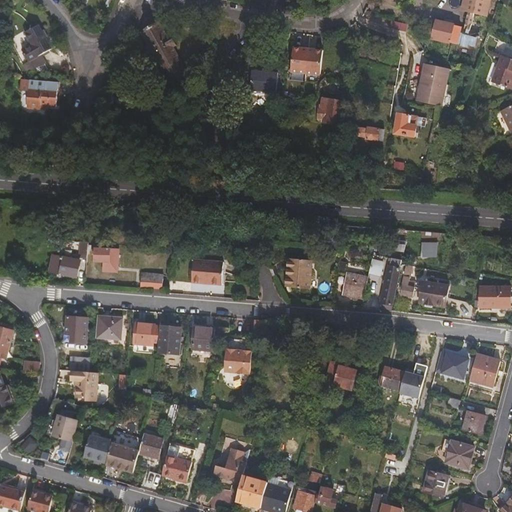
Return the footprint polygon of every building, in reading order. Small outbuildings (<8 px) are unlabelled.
[(466,0),(463,13),(468,14),(467,22),(473,23),(475,16),(488,19),(492,0),(466,0)] [(143,29),(139,31),(147,45),(143,47),(151,60),(155,59),(172,88),(175,87),(179,93),(190,86),(186,79),(190,78),(173,47),(176,45),(168,32),(165,34),(158,21),(153,23),(146,22),(143,29)] [(405,26),(390,22),(389,29),(403,33),(405,26)] [(472,28),(466,27),(465,30),(440,22),(435,41),(468,51),(469,47),(476,50),(480,34),(471,32),(472,28)] [(32,45),(22,51),(28,63),(23,66),(31,80),(47,70),(40,56),(51,50),(38,26),(26,33),(32,45)] [(293,49),(289,73),(310,76),(313,52),(293,49)] [(313,52),(310,76),(323,77),(325,76),(328,53),(313,52)] [(511,61),(501,58),(492,84),(511,91),(511,61)] [(449,72),(424,67),(419,105),(443,109),(449,72)] [(282,75),(256,71),(254,92),(279,95),(282,75)] [(60,84),(21,80),(21,88),(29,89),(28,110),(42,111),(42,107),(50,108),(56,108),(58,91),(59,91),(60,84)] [(319,112),(318,121),(323,121),(323,123),(333,125),(334,123),(338,124),(340,102),(323,99),(322,112),(319,112)] [(511,122),(511,102),(503,107),(511,122)] [(156,133),(159,112),(141,103),(139,108),(134,120),(133,121),(135,122),(156,133)] [(430,113),(402,108),(399,129),(419,132),(420,130),(421,130),(422,127),(424,127),(426,121),(430,121),(430,113)] [(229,110),(229,126),(242,126),(242,111),(229,110)] [(91,116),(87,127),(121,130),(121,123),(102,121),(91,116)] [(282,125),(282,122),(276,121),(275,123),(271,123),(270,135),(262,134),(262,139),(276,142),(277,136),(278,125),(282,125)] [(370,124),(354,122),(353,131),(368,133),(368,135),(379,136),(381,124),(370,122),(370,124)] [(199,138),(207,139),(207,126),(198,125),(199,138)] [(422,256),(438,257),(438,242),(422,242),(422,256)] [(79,259),(86,260),(88,244),(80,243),(79,259)] [(117,252),(95,250),(94,260),(103,261),(102,269),(115,270),(117,252)] [(79,262),(52,255),(49,271),(75,278),(79,262)] [(223,263),(192,261),(190,283),(221,286),(223,263)] [(305,289),(304,261),(282,262),(282,268),(285,268),(285,289),(305,289)] [(339,263),(336,278),(343,279),(346,264),(339,263)] [(380,280),(382,267),(371,266),(369,277),(380,280)] [(400,271),(389,268),(380,302),(383,302),(382,307),(390,308),(400,271)] [(409,282),(411,270),(405,268),(399,295),(412,296),(414,284),(409,282)] [(345,280),(342,289),(341,293),(362,298),(367,277),(347,272),(345,280)] [(140,276),(139,291),(161,293),(163,278),(140,276)] [(336,278),(334,287),(342,289),(345,280),(343,279),(336,278)] [(511,290),(511,283),(479,284),(479,305),(488,305),(511,305),(511,290)] [(449,287),(427,284),(426,289),(423,288),(421,296),(424,296),(423,303),(446,306),(449,287)] [(511,289),(511,290),(511,305),(488,305),(488,307),(511,307),(511,289)] [(75,332),(74,340),(87,342),(89,317),(69,314),(68,332),(75,332)] [(125,319),(100,318),(99,339),(123,341),(125,319)] [(266,321),(256,320),(256,334),(265,335),(266,321)] [(160,344),(161,330),(156,330),(156,325),(138,324),(136,344),(155,346),(155,344),(160,344)] [(5,361),(9,362),(15,330),(0,326),(0,366),(4,367),(5,361)] [(182,328),(161,326),(161,330),(160,344),(159,353),(181,355),(182,328)] [(214,352),(216,330),(196,328),(194,350),(214,352)] [(253,375),(255,342),(229,340),(227,370),(236,371),(236,373),(253,375)] [(468,356),(446,351),(440,370),(463,376),(468,356)] [(500,357),(475,351),(469,377),(493,383),(500,357)] [(69,368),(89,371),(90,357),(71,355),(69,368)] [(24,372),(40,374),(40,367),(26,365),(24,372)] [(400,390),(405,371),(386,366),(383,375),(381,374),(378,384),(400,390)] [(341,370),(332,368),(328,385),(337,388),(336,391),(354,395),(358,376),(340,371),(341,370)] [(90,371),(89,371),(77,370),(75,379),(77,380),(75,396),(85,398),(85,401),(95,402),(99,372),(90,371)] [(417,375),(405,371),(400,390),(412,394),(417,375)] [(0,409),(12,405),(5,386),(4,386),(0,376),(0,409)] [(460,399),(449,396),(448,403),(459,405),(460,399)] [(183,404),(175,403),(171,421),(177,423),(183,404)] [(486,413),(469,409),(463,429),(481,433),(486,413)] [(364,428),(368,411),(362,410),(358,427),(364,428)] [(58,450),(68,453),(77,421),(56,415),(50,437),(61,440),(58,450)] [(114,443),(115,440),(92,434),(91,437),(114,443)] [(165,439),(145,434),(140,451),(139,453),(159,458),(165,439)] [(107,465),(114,443),(91,437),(84,458),(107,465)] [(29,438),(22,446),(28,452),(35,445),(29,438)] [(476,446),(453,441),(450,452),(447,463),(470,469),(476,446)] [(107,465),(107,466),(133,474),(138,456),(139,453),(140,451),(114,443),(107,465)] [(177,448),(170,446),(162,475),(185,482),(195,450),(178,445),(177,448)] [(245,476),(248,466),(242,464),(244,454),(233,451),(226,468),(220,467),(217,477),(242,484),(245,476)] [(158,462),(159,458),(139,453),(138,456),(158,462)] [(446,488),(449,476),(429,470),(423,492),(444,497),(446,488)] [(157,489),(162,475),(147,471),(143,484),(157,489)] [(268,483),(245,476),(242,484),(236,502),(259,509),(267,485),(268,483)] [(284,511),(290,492),(267,485),(259,509),(258,511),(263,511),(264,511),(268,511),(284,511)] [(316,494),(317,492),(300,487),(294,507),(308,511),(310,511),(314,502),(316,494)] [(320,495),(316,494),(314,502),(335,507),(337,500),(332,498),(332,495),(333,490),(322,487),(322,489),(320,495)] [(0,507),(14,511),(17,511),(24,494),(1,488),(0,490),(0,507)] [(511,491),(497,507),(499,510),(511,497),(511,491)] [(30,494),(26,510),(31,511),(48,511),(52,500),(30,494)] [(375,495),(370,511),(377,511),(382,497),(375,495)] [(511,511),(511,497),(499,510),(501,511),(511,511)] [(484,511),(485,510),(461,502),(458,511),(484,511)]
